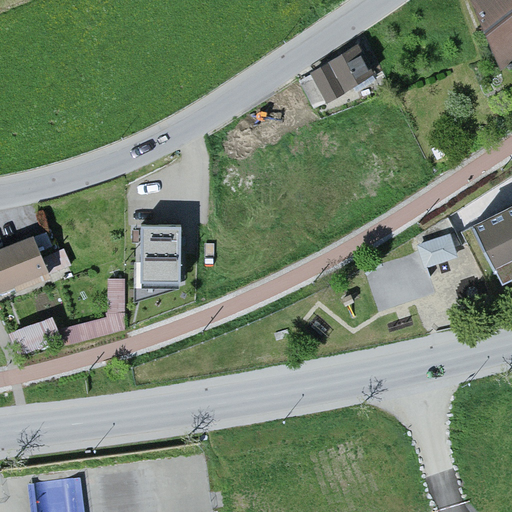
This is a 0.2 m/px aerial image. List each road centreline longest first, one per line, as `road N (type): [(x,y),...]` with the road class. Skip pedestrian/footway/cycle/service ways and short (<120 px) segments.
road 1 (residential): [(0,432),(368,375),(511,339)]
road 2 (residential): [(0,192),(96,168),(177,133),(382,0)]
